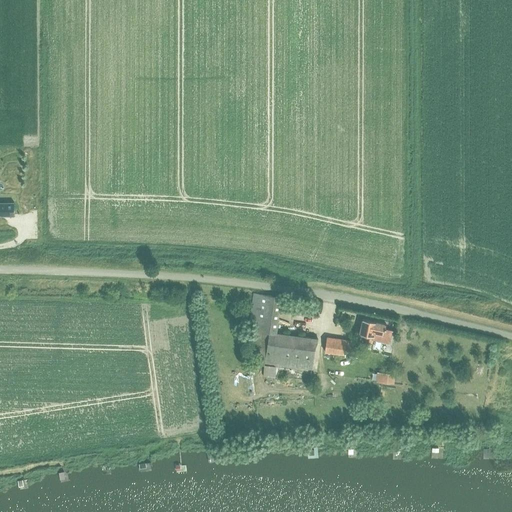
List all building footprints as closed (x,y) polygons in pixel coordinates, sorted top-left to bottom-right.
[(0,215),(14,216),(14,202),(0,201),(0,215)] [(252,303),(263,304),(263,299),(271,299),(272,293),(252,292),(252,303)] [(390,342),(392,330),(385,329),(386,323),(363,319),(360,334),(366,335),(364,342),(372,344),(373,339),(390,342)] [(269,332),(265,362),(313,369),(317,338),(269,332)] [(326,345),(325,352),(344,354),(345,347),(352,348),(353,341),(327,338),(326,345)] [(383,373),(382,382),(390,383),(391,374),(383,373)]
